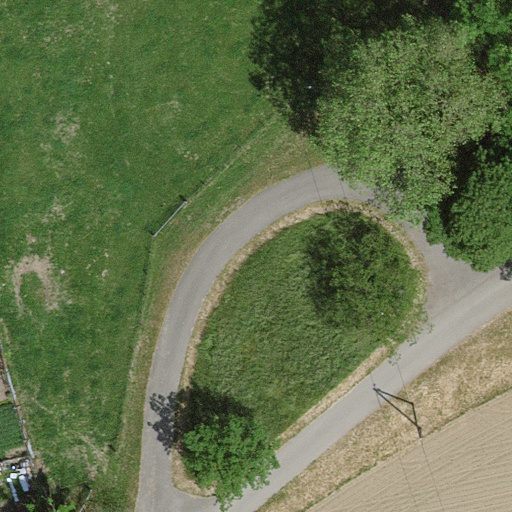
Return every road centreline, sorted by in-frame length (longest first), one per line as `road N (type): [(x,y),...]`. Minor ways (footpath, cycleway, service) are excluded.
road 1 (track): [(478,306),(389,163),(305,184),(261,212),(230,237),(185,315),(170,370),(158,511)]
road 2 (unclassified): [(235,511),(478,306),(511,288)]
